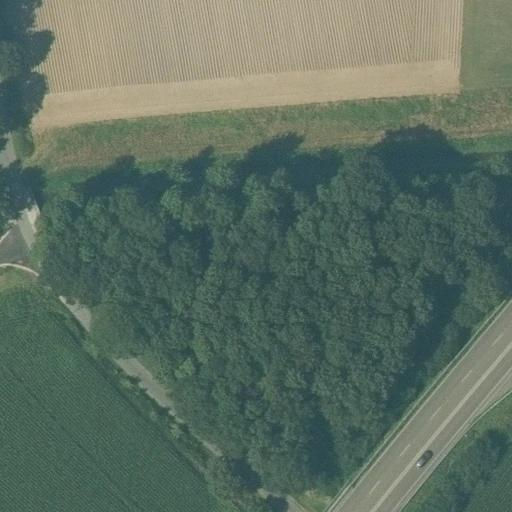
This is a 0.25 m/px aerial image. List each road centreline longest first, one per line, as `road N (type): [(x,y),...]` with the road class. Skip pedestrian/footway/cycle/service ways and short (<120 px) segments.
road 1 (unclassified): [(289,511),(79,317),(31,247)]
road 2 (trunk): [(511,336),(362,511)]
road 3 (unclassified): [(31,247),(0,125)]
